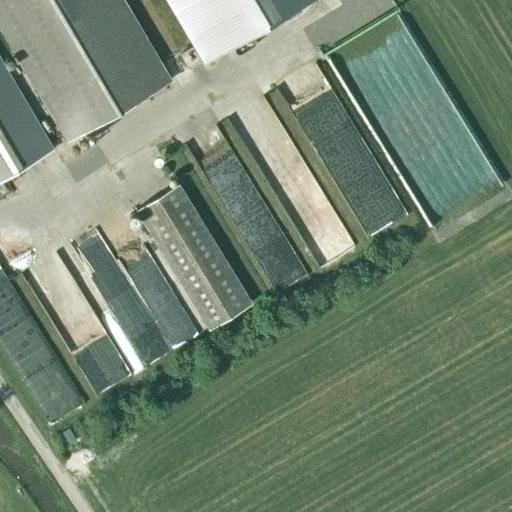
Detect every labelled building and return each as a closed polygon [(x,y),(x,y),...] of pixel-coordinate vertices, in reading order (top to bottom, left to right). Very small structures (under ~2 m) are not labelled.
[(0,0),(0,180),(52,150),(0,61),(0,28),(67,141),(170,80),(125,4),(122,0),(0,0)] [(306,0),(169,0),(204,60),(306,0)] [(208,150),(280,284),(315,265),(234,112),(212,124),(222,143),(208,150)] [(349,201),(368,233),(409,209),(395,185),(387,171),(377,177),(380,183),(349,201)] [(176,184),(135,210),(209,329),(250,303),(176,184)] [(95,388),(197,332),(146,240),(91,270),(124,330),(116,335),(120,343),(105,351),(95,334),(72,347),(81,364),(82,364),(95,388)] [(4,347),(50,420),(85,398),(39,325),(4,347)]
